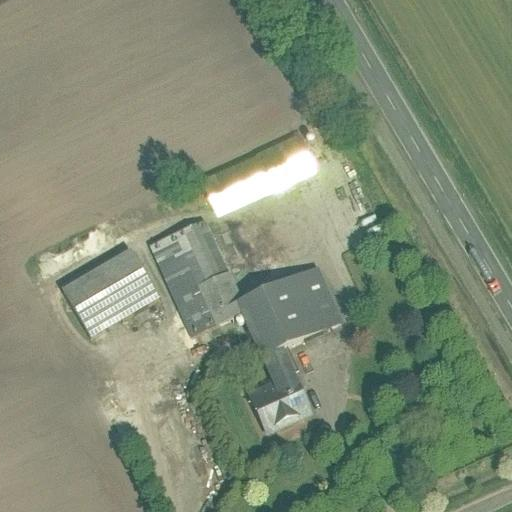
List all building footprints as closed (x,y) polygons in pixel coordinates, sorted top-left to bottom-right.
[(301,151),(201,194),(216,229),(316,186),(301,151)] [(209,230),(150,256),(192,350),(238,330),(232,317),(245,311),(209,230)] [(88,258),(45,285),(51,296),(95,269),(88,258)] [(130,266),(65,305),(90,347),(156,308),(130,266)] [(245,311),(232,317),(238,330),(259,374),(265,371),(287,362),(343,335),(317,278),(245,311)] [(287,362),(265,371),(275,395),(246,408),(262,449),(314,428),(287,362)]
